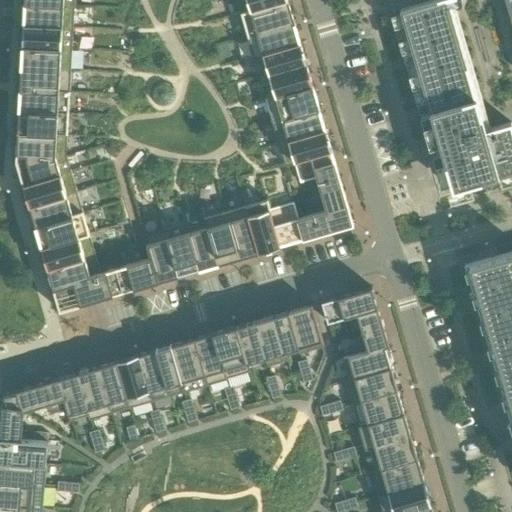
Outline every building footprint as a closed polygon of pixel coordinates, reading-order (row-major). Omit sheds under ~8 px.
[(24,0),(16,160),(59,310),(64,309),(65,310),(73,308),(72,307),(178,276),(164,229),(144,235),(150,257),(142,259),(134,233),(132,234),(135,244),(131,245),(128,231),(133,229),(130,220),(107,227),(85,151),(93,0),(24,0)] [(237,0),(241,13),(287,0),(237,0)] [(287,0),(241,13),(248,37),(295,23),(287,0)] [(408,35),(408,36),(455,23),(452,16),(447,0),(432,0),(400,10),(401,11),(401,12),(404,23),(408,35)] [(254,58),(259,57),(301,44),(295,23),(248,37),(254,58)] [(455,23),(408,36),(408,37),(412,49),(412,50),(415,61),(415,62),(462,48),(458,35),(455,23)] [(306,63),(301,44),(259,57),(264,75),(306,63)] [(423,86),(423,87),(469,74),(462,48),(415,62),(416,63),(419,74),(419,75),(423,86)] [(271,98),(313,86),(309,72),(307,67),(306,63),(264,75),(270,96),(271,98)] [(430,112),(477,99),(469,74),(423,87),(423,88),(423,89),(427,100),(430,112)] [(166,82),(162,81),(158,82),(154,85),(151,89),(150,93),(151,98),(153,102),(156,105),(160,106),(165,106),(169,105),(172,102),(175,99),(176,95),(175,91),(173,87),(170,84),(166,82)] [(266,98),(273,122),(319,109),(313,86),(271,98),(270,96),(266,98)] [(485,125),(477,99),(430,112),(431,114),(436,131),(437,134),(450,181),(469,176),(472,184),(500,176),(511,173),(511,172),(511,125),(511,122),(486,130),(485,125)] [(319,109),(273,122),(279,143),(325,129),(319,109)] [(294,161),(332,150),(325,129),(279,143),(285,165),(294,162),(294,161)] [(338,171),(332,150),(294,161),(294,162),(300,182),(316,178),(338,171)] [(326,210),(347,203),(338,171),(316,178),(326,210)] [(281,246),(270,209),(267,199),(247,205),(260,252),(281,246)] [(298,218),(294,201),(270,209),(281,246),(305,239),(298,218)] [(353,225),(347,203),(326,210),(298,218),(305,239),(353,225)] [(260,252),(247,205),(226,211),(240,258),(250,255),(251,256),(258,254),(258,253),(260,252)] [(219,264),(240,258),(226,211),(204,218),(205,222),(207,222),(219,264)] [(188,222),(164,229),(178,276),(198,270),(186,228),(189,227),(188,222)] [(205,222),(189,227),(186,228),(198,270),(219,264),(207,222),(205,222)] [(511,279),(508,266),(511,264),(509,252),(464,265),(465,269),(471,267),(474,276),(468,278),(480,319),(486,318),(489,327),(483,329),(495,370),(501,368),(504,377),(498,379),(510,421),(511,419),(511,279)] [(357,313),(378,307),(372,286),(322,301),(328,321),(357,313)] [(289,310),(299,347),(301,351),(324,345),(312,304),(289,310)] [(378,307),(357,313),(365,343),(367,350),(384,345),(385,347),(389,346),(378,307)] [(289,310),(273,315),(284,351),(299,347),(289,310)] [(284,351),(273,315),(254,320),(265,357),(268,366),(287,361),(284,351)] [(265,357),(254,320),(237,325),(247,362),(248,362),(265,357)] [(250,371),(247,362),(237,325),(213,332),(226,378),(250,371)] [(212,333),(195,338),(209,383),(226,378),(213,332),(212,333)] [(209,383),(195,338),(171,345),(185,390),(209,383)] [(354,346),(356,353),(367,350),(365,343),(354,346)] [(157,349),(170,395),(185,390),(171,345),(157,349)] [(367,350),(356,353),(343,357),(349,378),(391,366),(385,347),(384,345),(367,350)] [(157,349),(137,355),(150,401),(170,395),(157,349)] [(150,401),(137,355),(117,361),(130,406),(150,401)] [(298,362),(301,372),(310,369),(307,359),(298,362)] [(130,406),(117,361),(3,394),(0,431),(0,511),(122,511),(123,470),(134,464),(130,457),(134,455),(129,444),(140,438),(130,406)] [(397,389),(391,366),(349,378),(345,379),(352,403),(397,389)] [(310,369),(301,372),(304,382),(313,379),(310,369)] [(269,388),(278,385),(275,375),(266,378),(269,388)] [(281,395),(278,385),(269,388),(272,398),(281,395)] [(224,389),(227,399),(237,396),(234,386),(224,389)] [(397,389),(352,403),(358,425),(404,412),(397,389)] [(237,396),(227,399),(230,409),(240,407),(237,396)] [(185,412),(194,409),(191,399),(182,402),(185,412)] [(340,401),(330,403),(333,412),(343,409),(340,401)] [(333,412),(330,403),(320,406),(323,415),(333,412)] [(150,411),(153,421),(162,419),(159,409),(150,411)] [(197,419),(194,409),(185,412),(188,422),(197,419)] [(369,447),(411,435),(404,412),(358,425),(365,448),(369,447)] [(162,419),(153,421),(156,431),(165,429),(162,419)] [(418,458),(411,435),(369,447),(376,469),(376,471),(381,469),(418,458)] [(344,449),(346,458),(356,455),(354,446),(344,449)] [(336,461),(346,458),(344,449),(334,452),(336,461)] [(371,470),(378,494),(424,481),(418,458),(381,469),(376,471),(376,469),(371,470)] [(405,511),(431,505),(424,481),(378,494),(383,511),(405,511)] [(345,500),(347,509),(358,506),(355,497),(345,500)] [(337,511),(347,509),(345,500),(335,503),(337,511)]
